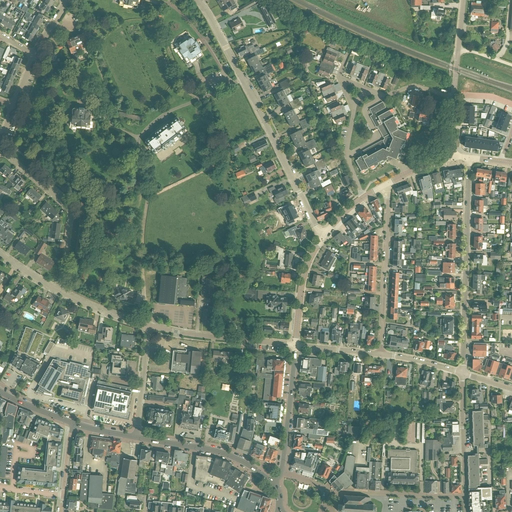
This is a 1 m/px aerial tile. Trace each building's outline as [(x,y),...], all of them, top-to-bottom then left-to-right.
[(116,0),(120,1),(119,5),(124,6),(124,4),(133,6),(133,8),(137,8),(138,5),(142,6),(142,0),(116,0)] [(236,4),(233,0),(227,0),(219,5),(223,11),(230,7),(232,11),(238,7),(236,4)] [(472,3),(472,6),(477,6),(476,9),(480,9),(480,10),(481,11),(481,9),(484,10),(484,4),(481,3),(481,1),(477,1),(476,3),(472,3)] [(51,7),(45,3),(44,4),(42,3),(40,7),(39,6),(36,10),(43,14),(45,11),(48,13),(51,7)] [(266,5),(259,9),(268,27),(276,23),(266,5)] [(471,18),(470,20),(472,21),(474,21),(475,20),(475,18),(474,17),(474,16),(484,16),(488,17),(489,13),(484,12),(484,10),(481,9),(481,11),(480,10),(480,9),(476,9),(477,6),(472,6),(471,16),(472,16),(472,17),(471,18)] [(437,9),(433,9),(432,12),(431,12),(431,16),(436,16),(436,20),(441,20),(441,16),(444,17),(445,13),(445,11),(445,10),(437,9)] [(6,26),(11,18),(13,14),(11,13),(9,17),(6,15),(5,17),(1,23),(6,26)] [(28,19),(40,26),(43,20),(37,17),(35,16),(33,19),(29,17),(28,19)] [(11,18),(6,26),(12,29),(15,23),(12,21),(14,19),(11,18)] [(238,31),(244,28),(239,18),(236,20),(236,21),(230,24),(234,31),(237,29),(238,31)] [(37,31),(40,26),(28,19),(27,21),(30,23),(28,26),(37,31)] [(499,29),(499,21),(491,21),(491,29),(499,29)] [(22,29),(34,36),(37,31),(28,26),(27,29),(23,27),(22,29)] [(31,41),(34,36),(22,29),(21,32),(23,33),(22,36),(26,39),(26,40),(28,41),(29,41),(29,40),(31,41)] [(81,50),(84,49),(84,48),(88,46),(86,41),(88,40),(85,33),(67,41),(69,47),(68,48),(69,50),(71,51),(72,54),(79,51),(79,50),(80,50),(81,50)] [(191,39),(189,35),(177,43),(179,46),(177,48),(179,52),(180,51),(185,59),(184,59),(186,63),(189,61),(192,65),(203,57),(201,53),(202,53),(198,47),(200,46),(197,42),(196,43),(192,38),(191,39)] [(496,52),(498,51),(497,50),(499,49),(495,43),(491,46),(491,47),(495,52),(496,52)] [(254,48),(253,45),(248,47),(247,46),(245,47),(244,47),(237,50),(240,57),(247,53),(248,53),(250,52),(251,54),(254,52),(260,50),(258,46),(254,48)] [(327,51),(325,56),(335,60),(337,55),(339,56),(341,53),(328,47),(326,51),(327,51)] [(5,54),(3,58),(7,60),(11,62),(14,63),(20,65),(22,60),(16,57),(15,57),(13,57),(12,59),(7,57),(8,55),(5,54)] [(250,66),(259,62),(256,56),(247,60),(250,66)] [(321,56),(319,61),(322,62),(321,64),(334,69),(335,66),(333,65),(335,60),(325,56),(325,57),(321,56)] [(10,64),(13,65),(11,68),(18,71),(20,65),(14,63),(11,62),(10,64)] [(259,62),(250,66),(254,73),(263,68),(261,65),(260,65),(259,62)] [(357,74),(360,64),(357,63),(356,66),(351,64),(347,73),(353,76),(354,72),(357,74)] [(320,68),(318,73),(328,77),(330,72),(333,73),(334,69),(321,64),(319,67),(320,68)] [(360,64),(357,74),(360,75),(359,78),(364,80),(367,71),(362,69),(364,65),(360,64)] [(1,68),(0,68),(0,69),(3,71),(7,73),(9,74),(15,77),(18,71),(11,68),(10,72),(4,69),(3,69),(1,68)] [(379,83),(383,73),(379,72),(378,75),(373,73),(372,75),(370,75),(369,79),(370,79),(369,82),(374,85),(376,81),(379,83)] [(383,73),(379,83),(382,84),(380,87),(386,89),(390,80),(384,78),(386,74),(383,73)] [(13,82),(15,77),(9,74),(7,79),(13,82)] [(267,75),(257,80),(261,86),(269,81),(272,80),(270,77),(268,78),(267,75)] [(13,82),(7,79),(5,83),(0,80),(0,83),(11,87),(13,82)] [(281,87),(289,83),(288,79),(279,84),(281,87)] [(269,81),(261,86),(264,92),(273,87),(271,84),(270,84),(269,81)] [(323,94),(336,89),(335,85),(332,87),(330,81),(325,83),(325,82),(316,83),(318,87),(320,86),(323,91),(321,91),(323,94)] [(8,93),(11,87),(0,83),(0,87),(3,89),(2,90),(8,93)] [(336,89),(323,94),(324,98),(325,97),(328,102),(337,98),(335,93),(337,92),(336,89)] [(278,101),(286,97),(283,91),(275,95),(278,101)] [(400,92),(396,93),(397,96),(394,97),(395,101),(393,102),(395,107),(407,103),(403,93),(400,94),(400,92)] [(286,97),(278,101),(281,107),(289,103),(286,97)] [(418,97),(414,97),(412,107),(416,107),(416,106),(420,107),(421,99),(418,99),(418,97)] [(372,115),(376,113),(386,108),(382,102),(369,109),(372,115)] [(339,103),(329,107),(332,112),(331,112),(332,115),(345,110),(344,107),(341,108),(339,103)] [(85,109),(85,107),(80,107),(80,109),(75,109),(73,110),(73,127),(77,128),(77,126),(86,127),(86,128),(90,128),(91,111),(90,110),(85,109)] [(294,109),(284,114),(288,120),(296,116),(294,113),(295,113),(294,110),(294,109)] [(430,117),(429,116),(430,112),(417,109),(416,114),(419,115),(418,121),(422,122),(422,124),(427,125),(427,120),(428,121),(428,120),(430,119),(430,117)] [(345,110),(332,115),(333,119),(335,118),(337,123),(338,125),(339,125),(342,124),(342,123),(341,121),(346,119),(344,114),(346,113),(345,110)] [(372,115),(370,116),(376,128),(377,128),(383,138),(384,138),(383,140),(361,152),(361,153),(361,154),(359,155),(360,157),(358,158),(358,159),(356,161),(361,171),(364,170),(364,171),(368,168),(373,166),(374,167),(378,165),(378,163),(383,161),(383,162),(388,160),(386,158),(388,157),(396,160),(398,154),(400,155),(402,150),(400,150),(402,145),(404,145),(407,136),(406,136),(408,133),(398,130),(397,127),(398,127),(395,121),(396,121),(392,113),(391,113),(390,110),(378,117),(376,113),(372,115)] [(139,121),(140,117),(119,112),(118,116),(139,121)] [(502,113),(500,118),(509,122),(511,116),(502,113)] [(296,116),(288,120),(291,127),(299,122),(296,116)] [(186,129),(178,118),(168,125),(168,124),(156,134),(146,142),(154,153),(161,148),(162,150),(181,135),(181,134),(184,132),(183,131),(186,129)] [(500,118),(498,123),(507,127),(509,122),(500,118)] [(498,123),(496,128),(505,132),(507,127),(498,123)] [(294,142),(302,138),(301,134),(304,133),(303,129),(299,131),(291,135),(294,142)] [(302,138),(294,142),(297,148),(302,146),(305,144),(302,138)] [(312,149),(317,147),(314,139),(308,142),(312,149)] [(269,146),(266,140),(258,144),(257,143),(253,145),(257,153),(261,151),(261,150),(269,146)] [(303,161),(312,157),(309,151),(300,155),(303,161)] [(251,163),(257,160),(254,155),(248,158),(251,163)] [(312,157),(303,161),(306,167),(315,163),(312,157)] [(268,173),(272,171),(272,170),(276,168),(272,162),(265,165),(265,166),(262,167),(265,174),(268,172),(268,173)] [(9,181),(13,176),(11,174),(12,172),(5,165),(0,170),(0,171),(7,177),(6,178),(9,181)] [(455,179),(455,182),(456,182),(456,185),(454,185),(454,188),(462,187),(461,181),(462,180),(462,178),(463,177),(461,169),(452,171),(453,179),(455,179)] [(477,169),(476,176),(481,177),(481,180),(479,179),(478,182),(479,182),(483,182),(483,181),(482,181),(482,180),(483,180),(483,177),(484,170),(477,169)] [(237,179),(246,175),(243,170),(235,173),(237,179)] [(452,171),(452,170),(443,171),(445,181),(446,182),(449,182),(450,181),(450,180),(452,179),(452,182),(453,182),(455,182),(455,179),(453,179),(452,171)] [(482,180),(482,181),(483,181),(483,182),(488,183),(488,181),(489,178),(490,178),(491,171),(484,170),(483,177),(483,180),(482,180)] [(309,182),(317,178),(314,172),(306,176),(309,182)] [(436,194),(441,192),(440,190),(443,189),(439,172),(431,175),(436,194)] [(345,186),(351,183),(347,175),(341,178),(345,186)] [(429,175),(428,175),(428,176),(423,177),(423,178),(422,178),(421,177),(420,178),(419,178),(419,179),(420,183),(420,184),(421,187),(422,191),(423,195),(427,194),(428,199),(430,199),(431,201),(433,201),(433,198),(432,188),(431,184),(429,175)] [(13,176),(9,181),(12,184),(13,183),(19,188),(24,182),(18,177),(17,179),(13,176)] [(276,179),(279,184),(285,180),(282,176),(276,179)] [(317,178),(309,182),(312,189),(320,184),(317,178)] [(409,191),(411,195),(413,194),(412,191),(413,191),(411,187),(410,187),(409,184),(402,186),(405,193),(409,191)] [(288,194),(284,185),(275,189),(274,186),(268,189),(271,195),(274,193),(276,197),(275,198),(275,200),(277,204),(285,200),(285,199),(284,199),(283,196),(288,194)] [(328,196),(335,193),(331,185),(324,188),(328,196)] [(11,191),(1,186),(0,187),(0,195),(3,191),(10,194),(11,191)] [(408,202),(405,193),(402,186),(396,189),(397,192),(396,192),(396,193),(397,195),(398,195),(400,199),(403,198),(403,199),(402,199),(404,203),(408,202)] [(37,203),(41,197),(31,188),(26,194),(37,203)] [(347,190),(345,188),(342,190),(343,193),(342,194),(346,200),(346,199),(347,200),(348,199),(348,198),(349,197),(352,195),(349,189),(347,190)] [(253,192),(248,195),(251,202),(253,201),(257,199),(254,192),(253,192)] [(245,205),(251,202),(248,195),(242,198),(245,205)] [(374,201),(371,203),(374,209),(376,212),(379,211),(379,210),(380,211),(382,210),(382,209),(379,203),(379,202),(379,200),(378,200),(377,200),(376,200),(375,200),(374,201)] [(328,216),(326,212),(333,209),(330,201),(323,205),(325,210),(324,210),(325,211),(319,214),(318,209),(314,211),(316,215),(318,221),(325,218),(325,217),(328,216)] [(52,219),(58,212),(47,203),(41,210),(52,219)] [(285,206),(277,209),(279,213),(281,212),(284,217),(296,211),(293,205),(288,207),(286,208),(285,206)] [(365,207),(358,213),(367,225),(374,219),(365,207)] [(505,216),(505,207),(503,207),(503,212),(501,212),(489,211),(489,215),(505,216)] [(441,209),(441,212),(444,212),(444,219),(453,219),(453,220),(454,220),(454,219),(456,219),(456,212),(448,212),(448,209),(441,209)] [(10,217),(13,219),(16,215),(10,210),(5,216),(9,218),(10,217)] [(296,211),(284,217),(287,221),(286,222),(287,226),(293,223),(292,221),(294,220),(299,217),(296,211)] [(395,218),(395,226),(401,227),(404,227),(404,221),(407,221),(406,217),(400,218),(395,218)] [(353,218),(349,221),(355,229),(358,227),(363,231),(366,229),(360,222),(358,224),(353,218)] [(349,221),(345,225),(349,231),(347,232),(352,239),(355,237),(352,231),(355,229),(349,221)] [(0,236),(9,243),(11,240),(10,239),(13,235),(8,231),(9,230),(6,228),(8,226),(7,225),(8,225),(4,222),(1,226),(1,225),(0,226),(0,236)] [(55,242),(55,239),(59,239),(61,224),(52,222),(50,237),(48,237),(48,241),(55,242)] [(298,230),(296,226),(288,230),(290,236),(292,235),(293,236),(295,237),(297,236),(300,242),(302,242),(307,235),(303,227),(298,230)] [(395,227),(395,233),(398,233),(398,235),(405,236),(406,233),(401,232),(401,227),(395,226),(395,227)] [(26,228),(24,227),(17,237),(20,239),(25,232),(31,236),(33,234),(30,231),(26,227),(26,228)] [(340,232),(334,238),(340,246),(346,241),(348,243),(351,244),(351,241),(350,240),(348,237),(346,239),(343,236),(340,232)] [(26,255),(30,249),(19,241),(15,248),(26,255)] [(40,256),(46,244),(42,242),(35,253),(40,256)] [(291,268),(293,254),(283,253),(284,250),(276,246),(275,252),(278,253),(278,260),(280,260),(279,267),(284,268),(284,267),(291,268)] [(328,251),(321,264),(322,265),(321,267),(329,271),(336,258),(334,257),(335,255),(328,251)] [(345,261),(348,257),(340,252),(338,256),(345,261)] [(50,271),(54,263),(41,255),(36,263),(50,271)] [(482,263),(481,265),(482,265),(487,265),(487,258),(486,257),(486,256),(474,255),(474,263),(482,263)] [(393,259),(393,266),(399,266),(399,269),(407,269),(408,266),(403,265),(404,260),(401,260),(393,259)] [(351,265),(351,272),(353,272),(354,268),(360,268),(360,264),(353,264),(351,265)] [(290,275),(282,274),(280,274),(280,277),(282,278),(282,281),(289,282),(290,275)] [(195,306),(195,301),(187,300),(188,284),(186,284),(187,278),(177,277),(161,275),(158,303),(164,304),(174,305),(174,304),(195,306)] [(213,280),(213,275),(206,275),(206,276),(202,275),(201,290),(202,290),(201,294),(203,294),(205,294),(205,297),(210,297),(210,294),(213,294),(215,280),(213,280)] [(323,280),(324,277),(314,275),(312,285),(320,286),(321,283),(319,283),(319,279),(323,280)] [(473,280),(473,289),(479,289),(479,291),(477,291),(477,294),(484,294),(484,285),(481,285),(481,280),(479,280),(473,280)] [(23,288),(20,286),(18,289),(16,288),(12,294),(20,299),(24,293),(25,294),(27,290),(26,290),(26,289),(24,287),(23,288)] [(124,291),(124,289),(120,287),(119,289),(117,289),(115,296),(117,297),(117,298),(121,300),(121,299),(123,300),(128,302),(128,300),(135,302),(137,295),(124,291)] [(245,289),(244,298),(250,299),(258,300),(258,290),(245,289)] [(503,292),(503,295),(506,295),(505,295),(509,295),(508,302),(511,302),(511,292),(506,292),(503,292)] [(9,302),(13,297),(7,293),(4,298),(9,302)] [(321,300),(322,294),(315,293),(315,295),(310,295),(309,305),(317,306),(318,299),(321,300)] [(277,298),(277,296),(270,296),(270,297),(267,297),(266,305),(268,306),(268,307),(273,307),(273,306),(278,306),(278,312),(285,312),(286,307),(287,298),(277,298)] [(42,299),(38,297),(35,302),(35,301),(33,305),(42,311),(40,314),(46,317),(49,310),(46,309),(50,302),(43,298),(42,299)] [(375,303),(375,302),(375,298),(365,297),(364,308),(374,309),(374,303),(375,303)] [(486,306),(486,303),(472,302),(472,309),(479,309),(479,311),(484,311),(484,306),(486,306)] [(503,308),(502,311),(503,311),(511,312),(511,309),(511,308),(511,302),(508,302),(508,306),(506,305),(506,308),(503,308)] [(60,308),(55,317),(64,322),(69,313),(60,308)] [(212,326),(213,319),(207,318),(208,309),(203,309),(202,324),(206,324),(206,325),(212,326)] [(440,326),(453,326),(453,317),(444,317),(443,319),(440,319),(440,326)] [(89,321),(80,319),(79,328),(89,330),(88,333),(95,334),(96,327),(93,326),(94,321),(89,319),(89,321)] [(279,321),(264,319),(264,324),(277,325),(280,325),(280,330),(284,331),(284,330),(288,331),(290,323),(279,321)] [(452,335),(453,326),(440,326),(440,332),(443,332),(443,334),(452,335)] [(36,334),(32,332),(33,329),(26,327),(18,352),(17,355),(15,354),(9,364),(16,368),(17,365),(18,366),(20,367),(18,370),(20,371),(26,375),(27,375),(31,377),(34,371),(35,369),(36,369),(38,370),(41,365),(31,359),(32,357),(33,358),(43,335),(36,332),(36,334)] [(110,335),(111,328),(103,328),(103,334),(98,333),(98,341),(103,342),(103,339),(111,340),(111,335),(110,335)] [(316,336),(317,332),(305,331),(304,338),(314,339),(314,336),(316,336)] [(328,342),(329,332),(321,331),(320,341),(328,342)] [(374,336),(374,333),(370,333),(370,336),(367,336),(366,345),(370,345),(370,346),(374,346),(374,343),(375,339),(374,339),(375,336),(374,336)] [(134,349),(135,341),(132,341),(132,336),(122,334),(120,347),(120,348),(125,348),(134,349)] [(400,347),(401,339),(396,338),(396,337),(391,337),(389,345),(400,347)] [(49,354),(54,343),(49,341),(44,352),(49,354)] [(426,343),(423,342),(416,341),(414,350),(418,351),(419,352),(420,352),(421,351),(422,352),(423,347),(426,347),(426,343)] [(444,353),(443,358),(448,359),(448,360),(450,360),(455,360),(456,353),(451,352),(451,350),(452,350),(452,346),(446,345),(445,349),(448,350),(448,351),(447,351),(446,354),(444,353)] [(122,352),(109,350),(109,354),(111,355),(111,362),(112,362),(117,363),(117,361),(124,362),(124,360),(125,357),(122,357),(122,352)] [(186,351),(173,350),(171,371),(199,374),(200,367),(201,352),(193,351),(189,350),(189,352),(186,351)] [(209,355),(209,361),(225,363),(225,359),(232,360),(233,352),(213,351),(213,355),(209,355)] [(256,369),(256,373),(257,373),(257,377),(266,378),(264,396),(264,400),(275,401),(275,397),(281,398),(282,398),(285,360),(272,359),(272,360),(271,360),(271,361),(268,360),(264,360),(264,354),(257,354),(257,355),(257,360),(256,365),(257,365),(256,369)] [(317,383),(317,389),(324,390),(325,383),(325,382),(327,367),(321,366),(321,360),(302,358),(300,372),(310,373),(310,377),(316,377),(317,367),(318,367),(317,381),(322,381),(322,383),(317,383)] [(480,369),(483,370),(484,366),(480,365),(480,358),(474,358),(474,360),(473,360),(473,370),(479,372),(480,369)] [(70,362),(70,363),(53,359),(40,382),(41,383),(36,392),(38,393),(38,394),(40,395),(47,389),(47,390),(47,391),(47,392),(48,392),(48,393),(49,393),(50,392),(51,392),(54,394),(53,397),(60,399),(60,397),(64,398),(63,400),(68,401),(68,402),(74,403),(83,405),(85,398),(86,398),(86,397),(91,379),(89,378),(90,373),(88,372),(88,370),(83,368),(84,365),(70,362)] [(493,361),(487,359),(484,366),(483,370),(485,371),(490,373),(493,361)] [(112,367),(110,367),(109,376),(126,378),(128,360),(124,360),(124,362),(117,361),(117,363),(112,362),(112,367)] [(500,364),(493,361),(490,373),(495,375),(495,374),(497,375),(500,364)] [(343,363),(338,362),(338,368),(335,368),(334,374),(338,375),(338,371),(347,371),(347,367),(349,367),(349,363),(347,363),(343,362),(343,363)] [(507,366),(500,364),(497,375),(498,375),(498,376),(503,378),(507,366)] [(362,377),(362,383),(371,383),(371,377),(368,376),(369,374),(372,374),(372,366),(365,365),(365,373),(365,377),(362,377)] [(372,366),(372,374),(373,374),(373,376),(380,377),(380,375),(381,375),(382,367),(376,366),(373,365),(372,366)] [(511,374),(511,367),(507,366),(503,378),(509,379),(510,379),(511,374)] [(406,377),(407,369),(397,368),(396,376),(395,376),(395,380),(394,380),(393,385),(397,386),(397,385),(406,386),(406,378),(406,377)] [(422,381),(421,381),(420,385),(422,385),(427,386),(430,372),(425,371),(422,370),(421,374),(424,375),(422,381)] [(430,372),(427,386),(427,387),(433,388),(434,384),(433,383),(435,373),(430,372)] [(163,390),(163,383),(161,383),(161,380),(160,380),(160,378),(153,377),(152,383),(154,383),(153,390),(160,390),(163,390)] [(128,417),(130,405),(129,405),(132,392),(131,392),(132,388),(98,381),(92,410),(105,413),(106,412),(109,412),(109,413),(112,414),(128,417)] [(454,387),(455,382),(449,381),(449,383),(443,382),(442,389),(448,390),(447,393),(453,394),(455,387),(454,387)] [(311,388),(311,385),(300,384),(300,385),(299,385),(298,391),(299,391),(299,395),(301,395),(301,396),(303,396),(302,397),(306,398),(306,397),(310,398),(311,392),(312,392),(312,388),(311,388)] [(179,393),(179,397),(184,398),(186,398),(186,395),(187,390),(180,389),(179,393)] [(478,392),(478,390),(471,390),(471,400),(476,400),(477,403),(482,403),(481,392),(478,392)] [(426,392),(422,392),(422,403),(426,403),(426,398),(427,398),(427,400),(431,400),(431,392),(426,392)] [(496,395),(496,393),(492,393),(492,404),(502,403),(501,395),(496,395)] [(191,428),(195,406),(189,405),(190,399),(186,398),(184,398),(179,426),(185,427),(191,428)] [(445,403),(445,399),(440,399),(437,400),(437,404),(440,404),(440,410),(443,409),(443,412),(454,412),(454,411),(455,410),(455,408),(454,408),(454,403),(445,403)] [(4,419),(2,443),(6,444),(9,435),(12,436),(14,416),(15,416),(18,408),(18,407),(13,405),(8,402),(8,403),(5,412),(5,413),(6,416),(4,416),(4,419)] [(195,406),(191,428),(195,429),(198,429),(200,417),(201,416),(204,416),(205,410),(204,410),(202,409),(203,408),(199,407),(200,402),(196,402),(195,406)] [(262,413),(261,415),(264,419),(279,420),(279,414),(280,409),(280,404),(263,402),(262,407),(262,412),(262,413)] [(299,404),(298,411),(299,411),(299,412),(303,413),(303,412),(307,412),(307,415),(311,415),(311,409),(311,405),(299,404)] [(18,414),(17,418),(19,419),(20,415),(22,416),(20,421),(19,423),(23,424),(28,427),(29,425),(30,421),(31,422),(31,421),(32,421),(33,419),(32,419),(33,418),(34,419),(36,415),(34,414),(28,411),(24,410),(20,408),(20,409),(18,414)] [(148,412),(147,416),(148,417),(147,421),(153,422),(152,425),(156,425),(156,426),(162,427),(162,426),(165,427),(166,424),(172,425),(174,412),(168,411),(155,408),(155,409),(149,408),(149,412),(148,412)] [(477,411),(472,411),(473,446),(474,446),(474,448),(477,448),(477,449),(477,454),(478,454),(478,449),(485,448),(487,448),(487,447),(489,447),(489,443),(484,443),(484,434),(488,434),(488,429),(484,429),(483,421),(488,420),(488,415),(483,415),(483,409),(477,410),(477,411)] [(239,413),(237,425),(236,432),(239,432),(240,426),(242,426),(243,420),(244,414),(239,413)] [(248,416),(248,419),(247,419),(247,430),(249,430),(254,430),(255,416),(250,416),(250,417),(248,416)] [(58,429),(51,427),(52,424),(37,418),(35,424),(36,424),(33,432),(30,431),(27,439),(37,443),(40,436),(42,436),(47,438),(48,438),(48,442),(47,442),(46,451),(45,465),(48,466),(47,472),(25,470),(25,468),(19,467),(17,482),(22,483),(28,484),(28,483),(45,485),(45,486),(51,486),(51,485),(56,486),(57,480),(56,480),(57,471),(56,471),(56,466),(59,467),(62,444),(60,443),(61,438),(61,439),(64,430),(58,428),(58,429)] [(309,434),(320,435),(328,436),(329,430),(317,429),(318,419),(310,418),(309,420),(304,419),(298,418),(297,428),(299,428),(301,428),(309,429),(309,434)] [(214,430),(212,437),(214,438),(214,439),(227,442),(234,443),(235,437),(237,425),(233,424),(233,425),(231,425),(229,432),(229,433),(226,432),(227,429),(224,428),(224,427),(224,426),(218,424),(217,425),(216,427),(216,428),(217,428),(216,431),(214,430)] [(447,438),(452,438),(452,435),(459,435),(459,428),(452,428),(452,431),(449,431),(449,434),(446,434),(447,438)] [(249,430),(247,430),(243,429),(240,438),(240,437),(238,442),(237,442),(236,445),(237,445),(235,450),(245,454),(247,454),(251,443),(254,430),(249,430)] [(75,446),(81,448),(82,447),(83,447),(83,445),(82,445),(84,437),(77,435),(74,446),(75,446)] [(120,455),(120,454),(121,442),(102,439),(103,438),(92,436),(90,451),(90,454),(94,454),(94,457),(102,458),(102,456),(107,456),(107,455),(111,456),(111,458),(107,458),(106,462),(110,463),(110,468),(117,468),(117,467),(119,467),(120,455)] [(268,442),(267,448),(270,449),(274,450),(275,447),(274,447),(274,445),(278,446),(280,440),(270,436),(268,441),(268,442)] [(453,438),(452,438),(447,438),(442,438),(443,451),(452,450),(451,445),(453,445),(453,438)] [(440,453),(441,440),(440,440),(426,440),(425,460),(437,460),(437,463),(440,463),(440,460),(440,453)] [(301,445),(302,443),(294,442),(293,449),(301,449),(301,451),(308,452),(313,452),(313,449),(304,448),(304,445),(301,445)] [(258,458),(262,446),(256,443),(253,451),(252,451),(251,455),(258,458)] [(81,451),(81,448),(75,446),(74,454),(73,462),(80,462),(80,455),(82,455),(83,451),(81,451)] [(262,446),(258,458),(262,459),(266,447),(262,446)] [(150,462),(151,451),(146,450),(142,449),(140,460),(139,467),(142,467),(143,461),(150,462)] [(272,463),(274,464),(278,451),(274,450),(270,449),(268,456),(266,456),(265,461),(272,463)] [(409,451),(406,451),(406,450),(388,449),(388,458),(391,458),(391,474),(389,473),(389,483),(403,484),(418,484),(418,474),(416,474),(417,450),(409,450),(409,451)] [(185,468),(186,463),(187,454),(183,454),(183,451),(179,451),(175,450),(174,458),(172,466),(173,466),(176,467),(177,467),(185,468)] [(320,460),(321,453),(313,452),(308,452),(301,451),(301,453),(296,452),(296,453),(294,453),(293,458),(294,458),(292,466),(314,473),(315,468),(318,460),(320,460)] [(159,483),(160,477),(160,472),(161,469),(161,468),(161,467),(161,464),(163,453),(160,452),(157,452),(156,459),(156,461),(157,461),(155,471),(153,471),(152,476),(154,477),(154,482),(159,483)] [(172,466),(168,465),(168,461),(169,453),(166,453),(163,453),(161,464),(161,467),(161,468),(161,469),(160,472),(165,473),(165,474),(171,475),(173,466),(172,466)] [(469,456),(468,456),(469,501),(469,505),(470,511),(484,511),(483,506),(484,506),(483,502),(482,502),(481,500),(492,500),(491,487),(479,488),(477,488),(477,486),(479,486),(480,486),(479,478),(482,478),(481,473),(479,473),(479,465),(488,464),(488,459),(479,460),(478,454),(477,454),(469,454),(469,456)] [(196,467),(194,480),(204,483),(207,484),(208,481),(239,493),(246,483),(249,478),(235,469),(234,471),(230,469),(231,464),(229,463),(227,462),(221,460),(216,458),(216,459),(209,457),(208,457),(196,455),(195,467),(196,467)] [(355,457),(347,456),(344,473),(337,479),(334,475),(329,481),(331,484),(331,485),(332,486),(333,486),(338,492),(343,487),(345,489),(351,485),(350,484),(355,457)] [(136,484),(137,477),(135,476),(137,460),(130,459),(124,458),(121,477),(118,481),(119,482),(117,495),(121,495),(124,496),(125,492),(135,494),(136,487),(135,487),(136,484)] [(368,476),(368,480),(371,481),(370,490),(379,490),(380,481),(377,481),(377,479),(378,479),(378,471),(378,463),(370,462),(369,468),(368,476)] [(327,478),(329,472),(331,468),(323,464),(321,468),(318,475),(327,478)] [(339,465),(338,464),(337,465),(334,469),(337,471),(340,472),(343,467),(339,464),(339,465)] [(368,476),(369,468),(362,468),(361,469),(357,469),(357,473),(355,477),(355,488),(368,489),(368,480),(368,476)] [(98,503),(98,509),(112,510),(114,495),(102,494),(103,476),(90,475),(90,474),(82,473),(82,475),(81,483),(79,500),(89,502),(98,503)] [(77,482),(81,483),(82,475),(75,474),(74,480),(70,479),(69,489),(76,490),(77,482)] [(437,493),(437,481),(426,481),(425,493),(437,493)] [(456,485),(452,485),(452,493),(460,493),(460,489),(460,485),(460,482),(456,482),(456,485)] [(248,499),(250,492),(244,490),(237,509),(246,511),(253,511),(254,509),(256,510),(255,511),(260,511),(261,509),(259,508),(261,503),(248,499)] [(497,498),(495,498),(496,509),(501,509),(501,508),(502,508),(502,509),(504,509),(504,508),(505,508),(505,496),(504,490),(499,491),(499,497),(497,497),(497,498)] [(266,511),(269,507),(270,504),(271,499),(250,492),(248,499),(261,503),(259,508),(261,509),(260,511),(266,511)] [(351,496),(345,496),(345,494),(344,494),(344,504),(338,504),(337,507),(337,511),(340,511),(339,511),(340,511),(341,511),(343,511),(342,511),(376,511),(375,511),(376,509),(377,508),(376,507),(375,508),(373,505),(374,504),(373,504),(372,505),(370,504),(370,498),(370,497),(361,497),(361,495),(357,495),(357,496),(352,496),(352,495),(351,495),(351,496)] [(141,510),(141,505),(140,505),(141,502),(137,501),(137,496),(127,495),(127,502),(130,502),(130,508),(136,508),(136,509),(141,510)] [(76,511),(77,500),(67,499),(66,510),(76,511)] [(14,505),(14,501),(8,500),(8,503),(0,502),(0,511),(51,511),(51,508),(45,508),(46,505),(39,504),(39,508),(37,508),(37,505),(16,503),(16,506),(14,505)] [(149,502),(148,508),(152,509),(152,511),(157,511),(158,506),(158,502),(153,501),(153,502),(149,502)] [(158,506),(157,511),(163,511),(164,510),(167,510),(167,503),(162,502),(161,506),(158,506)] [(167,503),(167,510),(170,511),(169,511),(175,511),(176,505),(172,505),(173,503),(167,503)]
